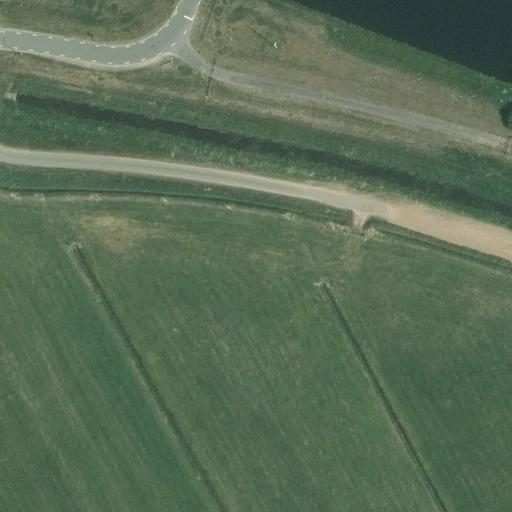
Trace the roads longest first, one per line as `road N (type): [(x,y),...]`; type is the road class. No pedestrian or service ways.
road 1 (unclassified): [(396,213),(150,167),(0,154)]
road 2 (unclassified): [(190,0),(171,38),(133,54),(0,41)]
road 3 (track): [(511,248),(396,213)]
